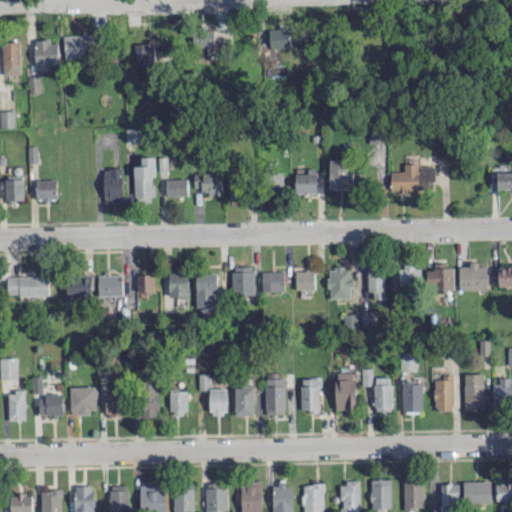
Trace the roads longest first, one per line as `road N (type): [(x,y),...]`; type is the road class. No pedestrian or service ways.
road 1 (residential): [(0,453),(511,443)]
road 2 (residential): [(0,237),(511,228)]
road 3 (residential): [(0,5),(147,0)]
